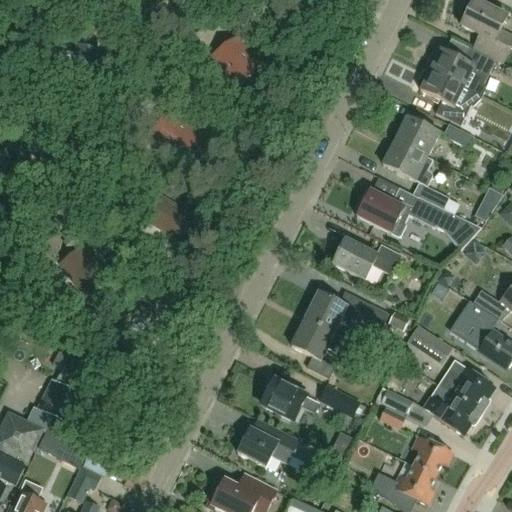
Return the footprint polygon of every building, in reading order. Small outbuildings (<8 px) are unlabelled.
[(502,67),(511,46),(511,38),(501,33),(508,19),(474,3),(461,29),(480,38),(473,52),(502,67)] [(228,61),(220,67),(236,90),(260,73),(237,41),(221,52),(228,61)] [(78,49),(70,80),(89,85),(98,54),(78,49)] [(430,73),(482,99),(485,93),(485,85),(495,65),(468,51),(461,64),(440,53),(439,56),(436,55),(432,56),(427,66),(429,70),(431,71),(430,73)] [(471,108),(473,109),(481,101),(482,99),(430,73),(429,76),(426,75),(422,76),(417,86),(419,91),(421,92),(420,94),(441,105),(436,116),(460,128),(471,108)] [(172,114),(159,127),(166,135),(159,142),(178,163),(200,143),(172,114)] [(394,145),(427,161),(439,138),(406,121),(394,145)] [(468,152),(474,141),(449,128),(443,140),(468,152)] [(421,172),(427,161),(394,145),(382,168),(421,187),(427,175),(421,172)] [(12,173),(3,187),(22,199),(42,168),(24,157),(13,174),(12,173)] [(443,214),(449,202),(424,189),(418,202),(443,214)] [(434,232),(435,231),(443,236),(451,220),(399,193),(393,205),(370,194),(356,221),(398,241),(401,240),(406,230),(406,227),(398,223),(402,216),(434,232)] [(163,222),(158,231),(180,244),(195,222),(161,201),(152,215),(163,222)] [(491,214),(479,209),(474,219),(485,224),(491,214)] [(511,242),(511,241),(502,251),(511,260),(511,242)] [(391,279),(401,259),(381,249),(376,258),(345,243),(333,268),(365,284),(371,269),(391,279)] [(76,271),(68,277),(84,298),(105,283),(82,251),(69,261),(76,271)] [(501,327),(511,315),(511,291),(498,307),(480,296),(472,309),(501,327)] [(304,323),(334,338),(341,326),(356,333),(360,324),(380,334),(388,318),(346,297),(340,307),(318,296),(304,323)] [(507,376),(511,368),(511,348),(493,336),(489,341),(479,334),(489,320),(469,307),(462,318),(471,324),(461,340),(471,347),(472,345),(482,352),(478,358),(507,376)] [(402,332),(407,323),(395,317),(390,326),(402,332)] [(321,364),(328,351),(335,354),(342,342),(334,338),(304,323),(291,350),(313,361),(308,372),(329,383),(336,371),(321,364)] [(440,361),(447,350),(418,330),(414,335),(425,342),(421,348),(440,361)] [(453,400),(474,413),(483,419),(490,409),(490,404),(488,403),(495,393),(454,365),(438,389),(453,399),(453,400)] [(386,390),(398,396),(407,378),(395,372),(386,390)] [(88,401),(52,383),(37,413),(52,420),(73,431),(88,401)] [(262,409),(294,425),(301,410),(314,416),(319,407),(306,401),(306,400),(308,396),(294,389),(292,393),(274,384),(262,409)] [(463,440),(470,429),(472,431),(476,429),(483,419),(474,413),(453,400),(453,399),(438,389),(423,413),(463,440)] [(359,407),(327,391),(320,404),(352,420),(359,407)] [(406,420),(413,406),(387,393),(380,408),(386,411),(379,424),(400,434),(406,420)] [(0,501),(8,485),(16,489),(25,472),(23,472),(25,468),(26,468),(44,435),(10,417),(0,436),(0,501)] [(298,445),(277,434),(257,425),(253,434),(250,433),(238,458),(266,472),(272,460),(287,467),(298,445)] [(88,454),(63,433),(51,457),(80,471),(88,454)] [(413,470),(435,481),(441,468),(446,470),(452,457),(418,441),(412,454),(419,457),(413,470)] [(332,460),(299,444),(291,460),(324,476),(324,475),(332,478),(335,472),(338,474),(341,466),(331,461),(332,460)] [(92,460),(86,470),(104,481),(110,471),(92,460)] [(428,494),(435,481),(413,470),(406,483),(399,480),(392,492),(427,510),(433,496),(428,494)] [(83,471),(69,499),(81,506),(86,497),(87,497),(88,496),(87,495),(89,490),(94,493),(101,480),(83,471)] [(384,499),(388,490),(391,484),(378,478),(372,490),(384,499)] [(215,511),(268,511),(277,496),(244,479),(237,492),(224,485),(216,499),(213,497),(206,511),(214,511),(215,511)] [(43,493),(32,487),(27,485),(13,511),(43,511),(45,508),(38,504),(43,493)] [(310,511),(293,503),(288,511),(310,511)]
